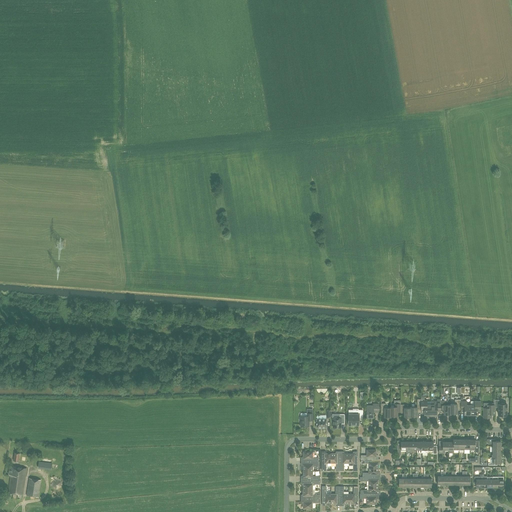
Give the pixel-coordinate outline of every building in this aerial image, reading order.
[(431,409),(431,404),(431,401),(427,401),(427,400),(424,400),(424,399),(421,399),(421,404),(421,407),(421,410),(424,410),(424,416),(431,416),(431,409)] [(431,409),(431,416),(437,416),(437,411),(441,411),(441,410),(441,408),(441,402),(437,402),(437,400),(431,400),(431,401),(431,404),(431,409)] [(451,413),(457,413),(457,407),(461,407),(461,401),(461,400),(455,400),(455,403),(454,403),(454,404),(451,404),(451,405),(451,413)] [(448,401),(441,401),(441,402),(441,408),(441,410),(444,410),(444,414),(451,414),(451,413),(451,405),(448,405),(448,401)] [(471,414),(471,405),(467,405),(467,401),(461,401),(461,407),(461,411),(464,411),(464,414),(471,414)] [(477,414),(477,411),(481,411),(481,401),(475,401),(471,401),(471,405),(471,414),(477,414)] [(391,416),(391,407),(388,407),(388,403),(381,403),(381,411),(384,411),(384,417),(391,417),(391,416)] [(401,403),(391,403),(391,407),(391,416),(397,416),(397,412),(401,412),(401,411),(401,410),(401,404),(401,403)] [(507,405),(505,405),(505,403),(500,403),(500,405),(498,405),(498,414),(507,415),(507,405)] [(367,405),(367,409),(366,417),(374,417),(374,412),(379,412),(379,404),(373,404),(373,405),(367,405)] [(411,416),(411,408),(404,408),(404,404),(401,404),(401,410),(401,411),(404,411),(404,417),(411,417),(411,416)] [(417,410),(421,410),(421,407),(421,404),(417,404),(417,407),(411,407),(411,408),(411,416),(417,416),(417,410)] [(483,408),(483,417),(491,417),(491,414),(495,414),(495,405),(489,405),(489,408),(483,408)] [(309,420),(313,420),(313,409),(307,409),(307,416),(301,416),(301,417),(300,417),(300,420),(301,420),(300,426),(309,426),(309,420)] [(359,425),(359,418),(363,418),(363,411),(359,410),(353,410),(349,411),(349,425),(359,425)] [(337,418),(333,418),(333,428),(341,428),(341,421),(344,421),(344,414),(337,414),(337,418)] [(327,428),(327,419),(317,419),(317,428),(327,428)] [(475,439),(470,439),(470,447),(470,450),(475,450),(475,452),(479,452),(479,442),(475,442),(475,439)] [(401,449),(406,449),(406,441),(401,441),(401,444),(397,444),(397,454),(401,454),(401,449)] [(428,449),(433,449),(433,453),(437,454),(437,446),(433,446),(433,442),(428,442),(428,449)] [(442,442),(442,446),(439,446),(439,453),(445,453),(445,450),(448,450),(448,442),(442,442)] [(361,459),(365,459),(373,459),(373,456),(376,456),(376,450),(367,450),(367,455),(361,455),(361,459)] [(307,458),(307,461),(318,461),(318,457),(313,457),(313,452),(304,452),(304,458),(307,458)] [(326,463),(328,463),(328,466),(331,466),(331,454),(325,454),(325,457),(322,457),(322,470),(326,470),(326,463)] [(334,463),(336,463),(336,470),(340,470),(340,457),(337,457),(337,454),(331,454),(331,466),(334,466),(334,463)] [(344,470),(344,463),(349,463),(349,454),(343,454),(343,457),(340,457),(340,470),(344,470)] [(357,470),(357,457),(354,457),(354,454),(349,454),(349,463),(349,466),(352,466),(352,463),(353,463),(353,470),(357,470)] [(365,462),(365,463),(369,463),(369,468),(378,468),(378,462),(375,462),(375,459),(373,459),(365,459),(361,459),(361,462),(365,462)] [(303,464),(303,471),(312,471),(312,465),(318,465),(318,461),(307,461),(307,464),(303,464)] [(23,494),(26,468),(10,466),(9,474),(11,474),(9,492),(23,494)] [(363,473),(363,477),(375,477),(375,474),(378,474),(378,468),(369,468),(369,473),(363,473)] [(320,480),(320,476),(312,476),(312,471),(303,471),(303,477),(307,477),(307,480),(318,480),(320,480)] [(369,481),(369,485),(378,485),(378,480),(375,480),(375,477),(363,477),(363,481),(369,481)] [(41,480),(29,478),(26,495),(38,497),(41,480)] [(312,484),(320,484),(320,480),(318,480),(307,480),(307,483),(303,483),(303,489),(312,489),(312,484)] [(363,490),(363,494),(373,494),(375,494),(375,491),(378,491),(378,485),(369,485),(369,490),(363,490)] [(337,503),(337,500),(340,500),(340,490),(340,486),(336,486),(336,494),(331,494),(331,503),(337,503)] [(344,486),(340,486),(340,490),(340,500),(343,500),(343,503),(349,503),(349,494),(344,494),(344,486)] [(325,503),(331,503),(331,494),(326,494),(326,488),(322,488),(322,500),(325,500),(325,503)] [(358,488),(354,488),(354,494),(349,494),(349,503),(355,503),(355,500),(358,500),(358,488)] [(312,495),(312,489),(303,489),(303,495),(307,495),(307,498),(318,499),(320,499),(320,495),(312,495)] [(367,503),(371,503),(371,504),(377,504),(377,499),(376,499),(376,497),(373,497),(373,494),(363,494),(360,494),(360,498),(367,498),(367,503)] [(318,499),(307,498),(307,502),(303,502),(303,508),(312,508),(312,502),(318,502),(318,499)]
